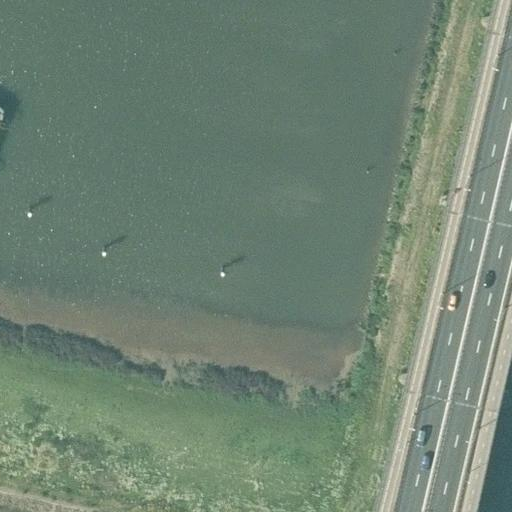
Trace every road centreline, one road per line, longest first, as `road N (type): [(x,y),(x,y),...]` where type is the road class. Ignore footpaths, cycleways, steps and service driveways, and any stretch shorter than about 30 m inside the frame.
road 1 (motorway): [(511,75),(411,511)]
road 2 (motorway): [(441,511),(511,203)]
